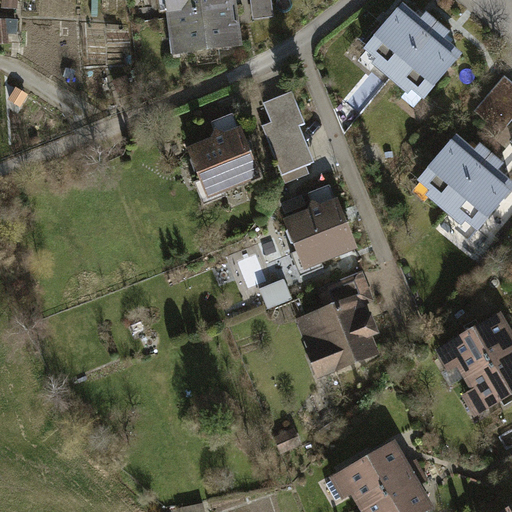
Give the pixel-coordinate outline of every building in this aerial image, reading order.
[(21,0),(3,0),(3,10),(21,11),(21,0)] [(166,0),(169,24),(242,15),(239,0),(166,0)] [(250,0),(253,22),(276,19),(273,0),(250,0)] [(412,0),(359,65),(391,92),(449,22),(422,0),(412,0)] [(169,24),(174,62),(247,53),(242,15),(169,24)] [(20,23),(6,22),(5,38),(20,39),(20,23)] [(421,116),(478,46),(449,22),(391,92),(421,116)] [(511,125),(511,83),(508,80),(480,112),(505,134),(511,125)] [(266,129),(284,175),(317,162),(304,129),(310,126),(296,92),(267,104),(275,125),(266,129)] [(220,139),(189,153),(211,203),(266,179),(238,112),(213,123),(220,139)] [(410,199),(442,226),(500,156),(468,129),(410,199)] [(472,250),(511,201),(511,165),(500,156),(442,226),(472,250)] [(314,212),(286,224),(308,273),(361,250),(333,186),(308,197),(314,212)] [(300,323),(320,380),(380,359),(374,341),(385,337),(377,315),(366,319),(361,304),(378,297),(368,272),(318,290),(327,313),(300,323)] [(265,291),(273,311),(297,302),(289,282),(265,291)] [(511,328),(505,317),(441,353),(460,387),(511,357),(511,328)] [(511,357),(460,387),(480,421),(511,402),(511,357)] [(305,444),(299,429),(285,434),(291,449),(305,444)] [(399,442),(333,479),(351,511),(358,511),(419,478),(399,442)] [(419,478),(358,511),(434,511),(437,510),(419,478)]
